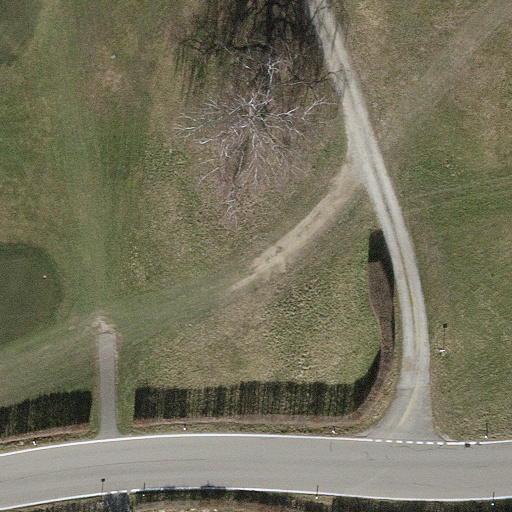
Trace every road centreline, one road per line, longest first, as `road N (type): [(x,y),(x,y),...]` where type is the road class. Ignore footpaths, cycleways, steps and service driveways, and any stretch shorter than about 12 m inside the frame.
road 1 (unclassified): [(0,483),(203,463),(511,470)]
road 2 (track): [(400,471),(423,360),(392,219),(318,0)]
